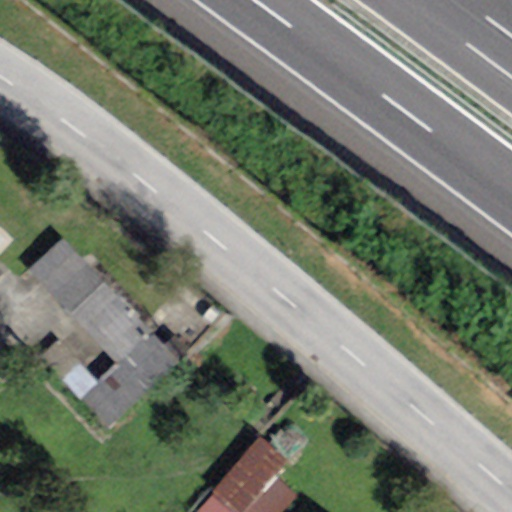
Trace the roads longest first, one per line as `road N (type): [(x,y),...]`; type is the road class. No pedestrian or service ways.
road 1 (tertiary): [(0,82),(166,201),(511,505)]
road 2 (motorway): [(241,0),(511,193)]
